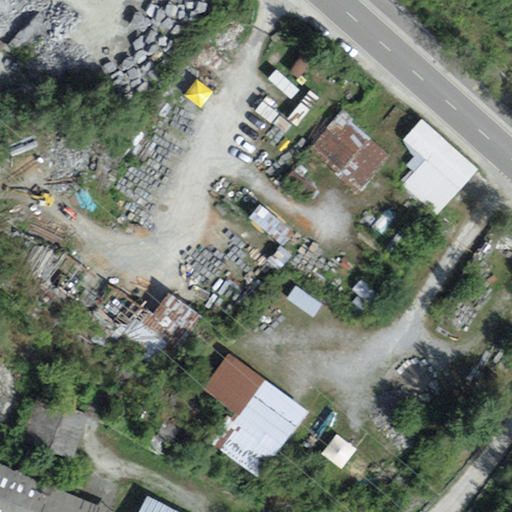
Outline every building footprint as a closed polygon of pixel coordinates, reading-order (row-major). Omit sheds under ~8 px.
[(394,151),(346,110),(314,147),(362,188),(394,151)] [(477,166),(420,121),(403,142),(427,160),(405,188),(438,215),(477,166)] [(293,230),(262,205),(252,218),(282,243),(293,230)] [(116,289),(69,254),(47,286),(98,317),(116,289)] [(154,314),(116,289),(98,317),(172,364),(204,313),(169,290),(154,314)] [(313,411),(234,360),(208,399),(242,421),(220,455),(266,485),(313,411)] [(126,389),(99,375),(83,404),(109,419),(126,389)] [(86,414),(45,399),(29,440),(71,455),(86,414)] [(118,511),(0,470),(0,511),(118,511)] [(180,511),(150,497),(143,511),(180,511)]
